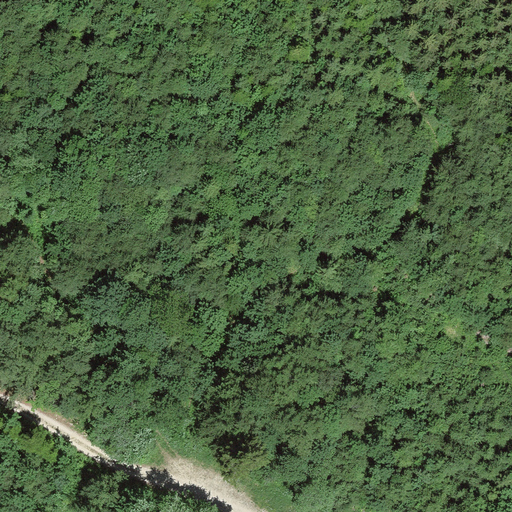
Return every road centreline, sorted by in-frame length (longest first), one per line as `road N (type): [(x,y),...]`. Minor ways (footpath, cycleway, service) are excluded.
road 1 (track): [(371,0),(434,122),(436,157),(415,217),(395,240),(268,283),(235,316),(204,367),(174,453)]
road 2 (track): [(225,501),(162,441),(87,347),(0,187)]
road 3 (track): [(246,511),(108,461),(0,399)]
